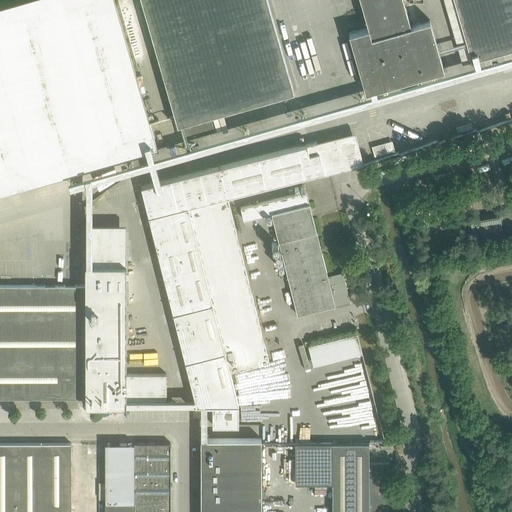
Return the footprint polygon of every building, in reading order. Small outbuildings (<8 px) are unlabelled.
[(24,0),(0,7),(0,194),(4,193),(147,153),(152,151),(157,149),(155,140),(114,0),(24,0)] [(268,0),(141,0),(175,114),(177,124),(294,91),(291,81),(268,0)] [(403,0),(360,0),(368,27),(349,33),(366,91),(370,90),(375,88),(385,85),(444,68),(441,59),(430,19),(420,22),(411,25),(403,0)] [(511,0),(453,0),(471,61),(474,60),(479,58),(511,48),(511,0)] [(141,185),(196,404),(212,404),(212,424),(239,424),(238,404),(230,370),(269,360),(227,196),(324,171),(334,169),(329,149),(319,151),(317,141),(141,185)] [(244,219),(271,212),(295,305),(297,315),(349,301),(342,273),(328,276),(306,190),(240,207),(244,219)] [(470,217),(473,236),(511,229),(511,224),(511,220),(502,222),(500,211),(470,217)] [(0,397),(86,397),(86,404),(167,404),(167,374),(126,374),(126,264),(85,264),(86,285),(0,284),(0,397)] [(359,332),(311,343),(316,364),(364,353),(359,332)] [(370,418),(379,413),(379,409),(375,401),(382,397),(374,398),(373,390),(372,383),(364,369),(364,367),(361,361),(357,363),(351,363),(352,367),(361,366),(350,372),(353,394),(353,395),(354,402),(353,401),(354,411),(347,412),(346,408),(338,409),(338,415),(342,421),(370,418)] [(193,407),(193,417),(201,417),(201,407),(193,407)] [(261,511),(261,438),(207,438),(201,438),(200,511),(261,511)] [(0,442),(0,511),(71,511),(71,443),(0,442)] [(332,482),(332,506),(389,506),(389,462),(369,462),(369,442),(370,442),(295,442),(295,483),(332,482)] [(119,443),(105,443),(105,502),(120,501),(119,443)] [(134,501),(134,489),(134,472),(134,443),(119,443),(120,501),(134,501)] [(134,443),(134,472),(147,472),(147,455),(147,443),(134,443)] [(170,443),(147,443),(147,455),(170,455),(170,445),(170,444),(170,443)] [(170,472),(170,455),(147,455),(147,472),(170,472)] [(134,489),(170,489),(170,472),(147,472),(134,472),(134,489)] [(170,489),(134,489),(134,501),(170,501),(170,489)] [(134,511),(134,501),(120,501),(105,502),(105,511),(134,511)] [(170,511),(170,501),(134,501),(134,511),(170,511)]
